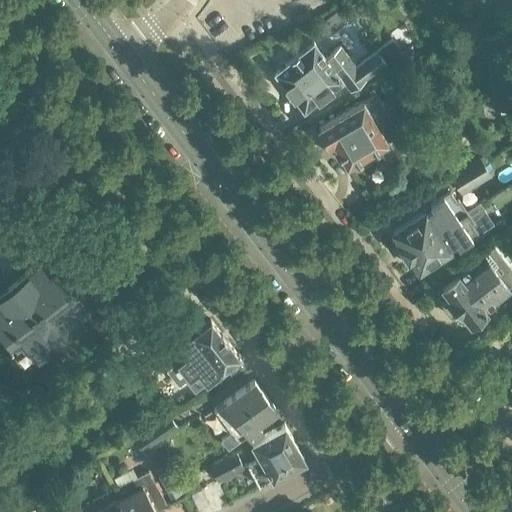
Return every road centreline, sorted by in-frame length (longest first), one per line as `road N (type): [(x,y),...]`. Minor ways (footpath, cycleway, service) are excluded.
road 1 (secondary): [(408,426),(120,53)]
road 2 (residential): [(408,426),(255,511)]
